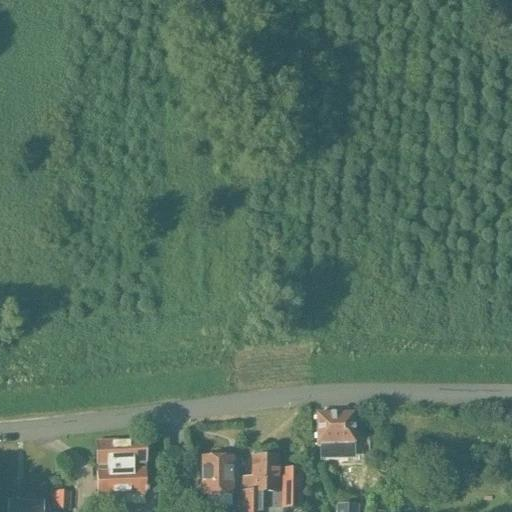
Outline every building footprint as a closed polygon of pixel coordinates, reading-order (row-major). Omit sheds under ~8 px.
[(362,434),(353,434),(353,414),(316,415),(316,446),(361,445),(362,434)] [(145,470),(133,471),(133,466),(146,466),(145,441),(95,443),(95,468),(107,467),(107,471),(96,472),(97,496),(146,495),(145,470)] [(232,459),(201,458),(201,496),(232,496),(232,459)] [(302,469),(277,469),(278,458),(250,458),(250,478),(241,478),(241,493),(238,493),(237,511),(262,511),(263,509),(301,511),(302,469)] [(54,511),(69,511),(70,492),(55,492),(54,511)] [(7,511),(42,511),(43,504),(8,502),(7,511)]
